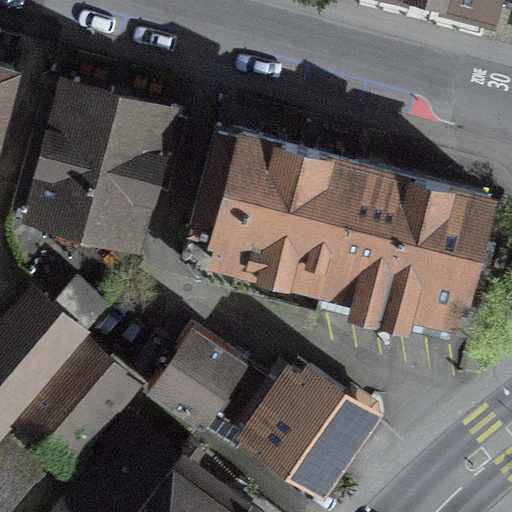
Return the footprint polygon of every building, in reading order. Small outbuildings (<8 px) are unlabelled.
[(509,0),(430,0),(504,20),(509,0)] [(0,152),(23,68),(0,61),(0,152)] [(132,243),(168,103),(56,75),(20,215),(132,243)] [(294,273),(326,144),(287,134),(242,123),(210,252),(294,273)] [(368,291),(400,162),(362,153),(326,144),(294,273),(368,291)] [(400,162),(368,291),(446,311),(478,182),(439,172),(400,162)] [(93,330),(43,286),(0,334),(0,436),(20,414),(86,336),(93,330)] [(254,360),(204,327),(166,385),(216,418),(254,360)] [(78,462),(143,385),(86,336),(20,414),(61,448),(78,462)] [(310,372),(305,368),(260,427),(338,485),(394,409),(322,356),(310,372)] [(20,414),(0,436),(0,511),(4,511),(61,448),(20,414)] [(259,511),(131,418),(62,511),(259,511)]
